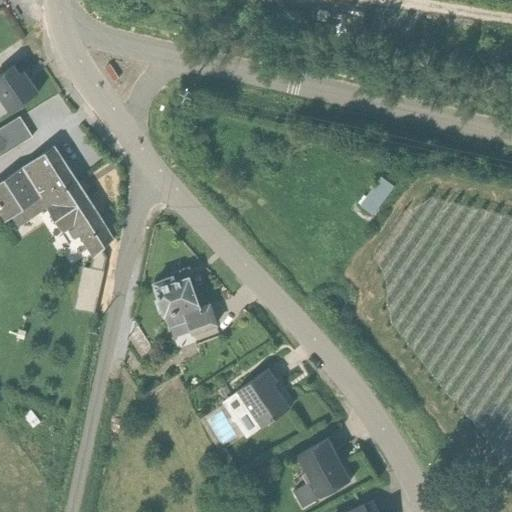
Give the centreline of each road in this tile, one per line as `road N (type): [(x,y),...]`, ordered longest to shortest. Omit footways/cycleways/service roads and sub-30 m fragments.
road 1 (tertiary): [(147,163),(364,407),(427,511)]
road 2 (unclassified): [(147,163),(71,511)]
road 3 (tertiary): [(181,60),(511,137)]
road 4 (track): [(378,0),(511,20)]
road 5 (tertiary): [(63,21),(73,56),(127,136)]
road 6 (tertiary): [(63,21),(181,60)]
